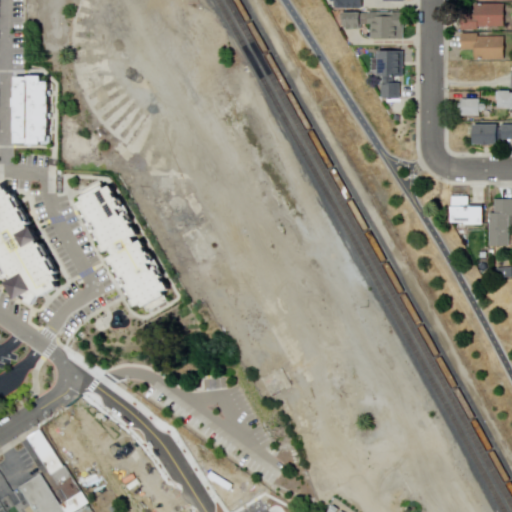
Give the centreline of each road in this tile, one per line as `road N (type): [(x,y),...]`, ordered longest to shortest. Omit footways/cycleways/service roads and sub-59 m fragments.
road 1 (residential): [(197,511),(146,436),(77,385)]
road 2 (residential): [(435,164),(434,0)]
